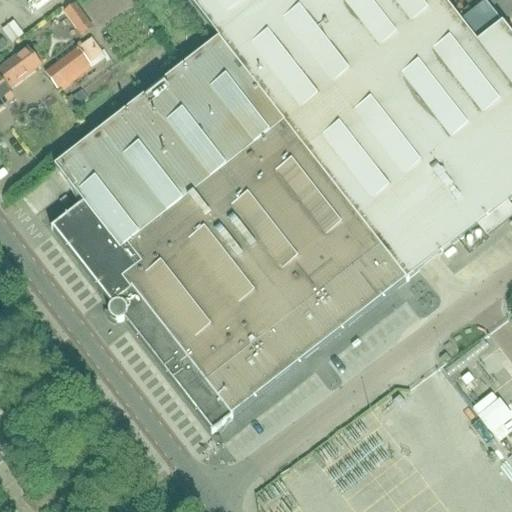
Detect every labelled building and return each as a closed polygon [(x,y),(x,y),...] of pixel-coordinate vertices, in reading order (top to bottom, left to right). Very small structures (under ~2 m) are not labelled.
[(440,0),(26,0),(32,7),(28,11),(32,16),(52,0),(186,0),(219,42),(55,170),(84,207),(52,232),(112,309),(110,319),(116,324),(124,322),(212,435),(407,282),(405,280),(511,199),(511,39),(502,26),(477,46),(440,0)] [(94,31),(75,6),(63,15),(81,40),(94,31)] [(7,93),(40,68),(27,50),(0,70),(0,111),(13,101),(7,93)] [(57,92),(89,67),(77,51),(45,76),(57,92)] [(74,98),(65,105),(73,115),(82,108),(74,98)] [(511,218),(511,210),(508,205),(478,228),(486,239),(511,218)] [(464,278),(476,268),(463,252),(451,263),(464,278)] [(460,388),(469,383),(456,363),(447,368),(460,388)] [(54,407),(45,396),(36,403),(37,405),(39,404),(46,413),(54,407)] [(359,454),(285,511),(511,511),(511,488),(469,436),(393,497),(359,454)] [(0,457),(2,460),(8,455),(1,444),(0,444),(0,457)]
